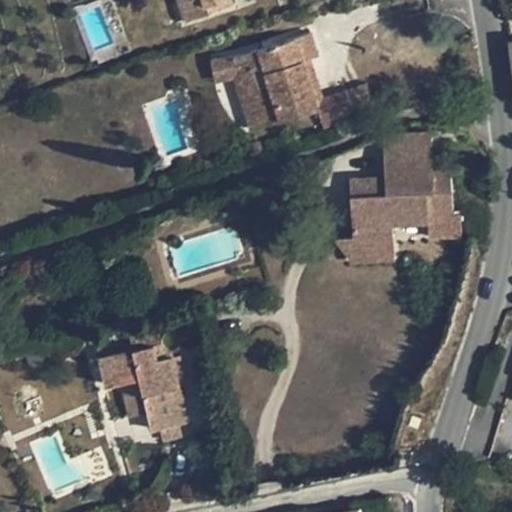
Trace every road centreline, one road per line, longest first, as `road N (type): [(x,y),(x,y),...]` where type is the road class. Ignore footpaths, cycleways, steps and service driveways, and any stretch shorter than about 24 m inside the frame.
road 1 (unknown): [(377,0),(342,15),(343,107),(334,138),(0,265)]
road 2 (residential): [(487,0),(510,206),(501,287),(432,477)]
road 3 (residential): [(192,511),(432,477)]
